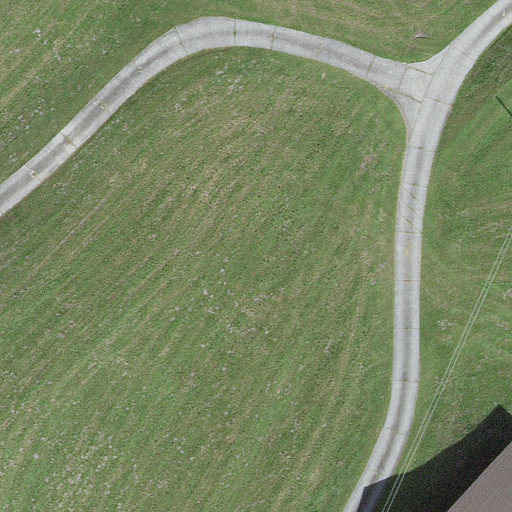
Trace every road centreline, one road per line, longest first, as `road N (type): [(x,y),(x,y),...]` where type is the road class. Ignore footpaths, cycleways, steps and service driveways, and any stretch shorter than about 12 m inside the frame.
road 1 (track): [(357,511),(401,408),(407,234),(436,97),(459,56),(511,3)]
road 2 (track): [(436,97),(298,43),(206,34),(174,46),(0,203)]
